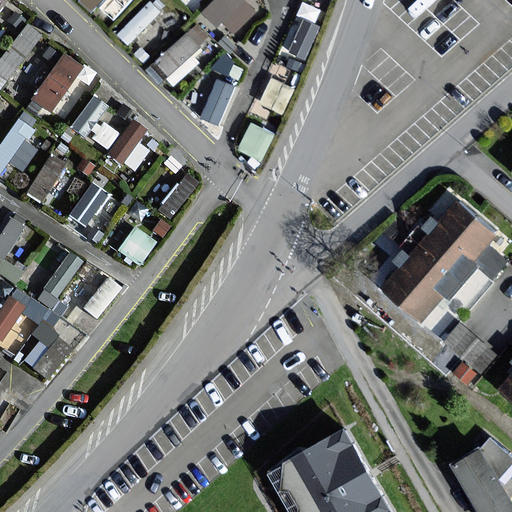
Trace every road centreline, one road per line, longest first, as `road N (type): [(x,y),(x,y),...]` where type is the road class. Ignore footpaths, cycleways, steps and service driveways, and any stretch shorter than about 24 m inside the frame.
road 1 (residential): [(279,223),(224,322),(55,511)]
road 2 (residential): [(362,0),(279,223)]
road 3 (residential): [(444,149),(310,262),(279,223)]
